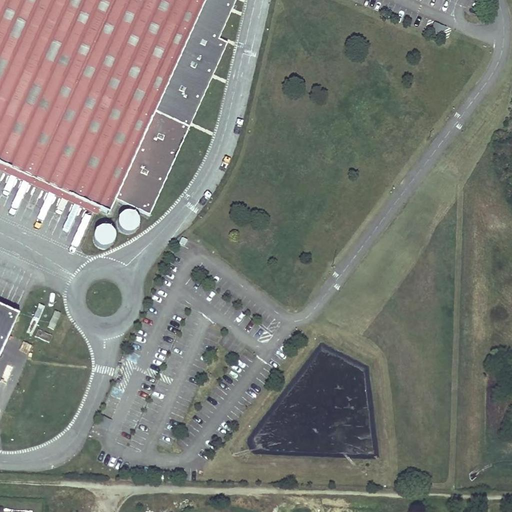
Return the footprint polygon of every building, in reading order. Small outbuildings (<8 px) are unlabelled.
[(0,0),(0,169),(98,214),(100,210),(112,215),(118,201),(152,216),(228,43),(220,40),(237,0),(0,0)] [(130,214),(127,214),(124,214),(122,215),(120,217),(118,218),(117,221),(117,223),(117,226),(118,228),(119,230),(121,232),(123,233),(126,234),(128,234),(131,233),(133,232),(135,230),(136,228),(137,226),(137,223),(137,221),(136,219),(134,217),(132,215),(130,214)] [(107,228),(105,228),(102,228),(100,229),(98,230),(97,232),(96,235),(95,237),(95,239),(96,242),(97,244),(99,245),(101,247),(103,247),(106,247),(108,247),(110,246),(112,244),(113,242),(114,240),(114,237),(114,235),(113,232),(111,231),(109,229),(107,228)] [(0,307),(0,354),(18,315),(0,307)] [(47,327),(53,330),(61,314),(55,311),(47,327)] [(34,336),(49,343),(52,336),(38,329),(34,336)]
